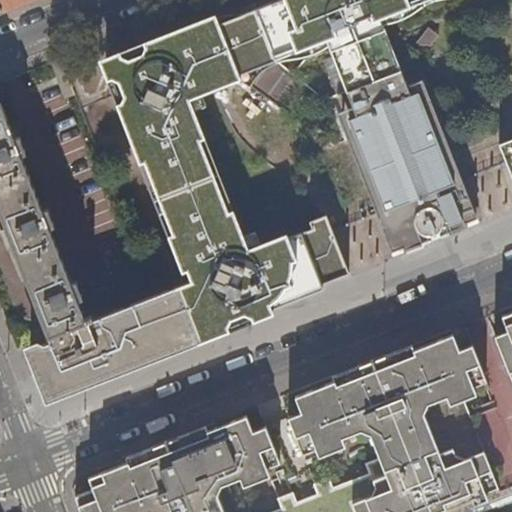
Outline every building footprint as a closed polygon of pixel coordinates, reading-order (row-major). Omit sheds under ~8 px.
[(0,0),(0,7),(2,11),(28,1),(30,0),(0,0)] [(511,0),(277,0),(256,8),(249,11),(233,14),(229,15),(227,16),(221,16),(205,23),(196,30),(192,34),(180,51),(163,39),(101,63),(183,271),(187,269),(191,279),(118,308),(48,335),(49,340),(44,342),(38,340),(25,345),(37,375),(47,401),(142,364),(275,312),(273,308),(285,303),(324,288),(322,283),(350,272),(327,214),(310,221),(312,227),(288,237),(287,233),(260,243),(255,231),(244,235),(194,109),(205,105),(201,93),(238,79),(251,88),(253,81),(257,75),(261,71),(270,65),(278,63),(277,62),(276,59),(327,39),(347,92),(402,70),(381,18),(426,0),(511,0),(511,139),(500,144),(511,174),(511,0)] [(423,81),(408,86),(402,70),(347,92),(353,107),(338,113),(393,253),(404,249),(405,252),(431,242),(430,240),(422,243),(417,230),(422,235),(426,237),(431,237),(435,236),(438,235),(441,232),(443,229),(444,224),(443,217),(449,233),(441,237),(441,238),(468,228),(467,224),(477,220),(423,81)] [(48,335),(118,308),(116,301),(108,284),(86,293),(88,298),(79,301),(77,297),(81,295),(75,280),(71,282),(49,225),(53,223),(47,207),(42,209),(20,152),(25,150),(19,136),(15,138),(1,102),(0,102),(0,211),(18,259),(48,335)] [(511,317),(506,320),(508,327),(495,332),(510,369),(511,367),(511,317)] [(269,511),(242,511),(230,480),(242,475),(246,483),(272,473),(268,465),(281,460),(267,423),(254,428),(249,414),(208,430),(206,425),(150,447),(126,456),(129,462),(112,468),(88,478),(93,488),(75,495),(81,511),(480,511),(508,501),(502,488),(488,450),(469,458),(461,454),(457,446),(444,451),(427,410),(430,400),(449,393),(452,400),(479,390),(476,382),(488,377),(474,341),(462,346),(456,332),(417,347),(415,342),(395,349),(345,370),(334,374),(336,379),(305,392),(300,394),(305,408),(291,414),(305,450),(318,445),(322,453),(348,443),(345,435),(364,428),(374,433),(383,457),(369,462),(372,472),(335,486),(332,477),(317,482),(321,492),(298,501),(294,492),(280,497),(284,507),(269,511)]
